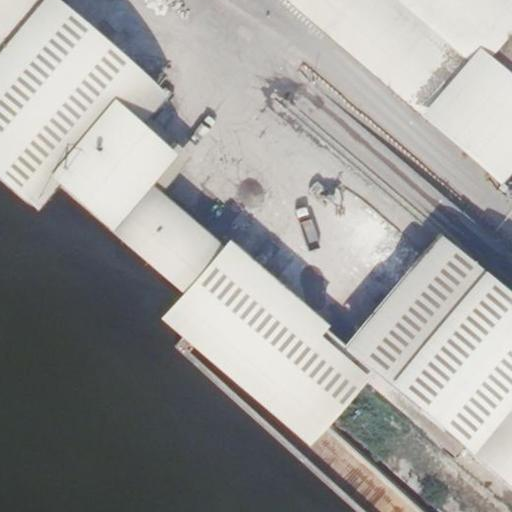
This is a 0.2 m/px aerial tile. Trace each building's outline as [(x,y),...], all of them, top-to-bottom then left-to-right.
[(0,0),(0,186),(24,207),(48,180),(173,293),(151,315),(300,442),(359,375),(310,332),(319,322),(219,237),(214,244),(141,182),(167,152),(131,122),(158,93),(50,0),(0,0)] [(511,0),(275,0),(488,182),(511,154),(511,0)] [(511,256),(456,208),(433,235),(511,301),(511,256)] [(431,233),(336,344),(365,369),(451,443),(511,495),(511,301),(433,235),(431,233)] [(451,443),(365,369),(358,377),(444,452),(451,443)]
